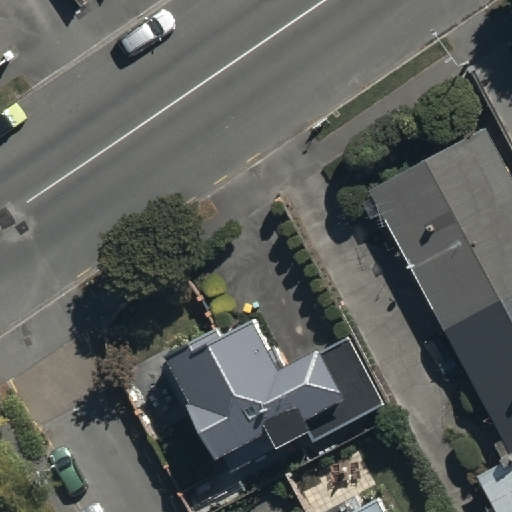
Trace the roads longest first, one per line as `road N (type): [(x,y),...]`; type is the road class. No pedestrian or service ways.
road 1 (tertiary): [(0,215),(318,0)]
road 2 (residential): [(128,511),(0,278)]
